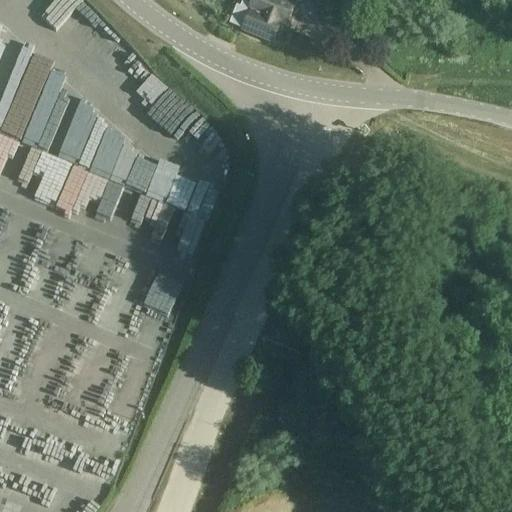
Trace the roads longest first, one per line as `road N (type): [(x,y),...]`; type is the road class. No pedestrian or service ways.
road 1 (unclassified): [(127,511),(306,88)]
road 2 (tertiary): [(511,120),(306,88)]
road 3 (tertiary): [(306,88),(205,52),(129,0)]
